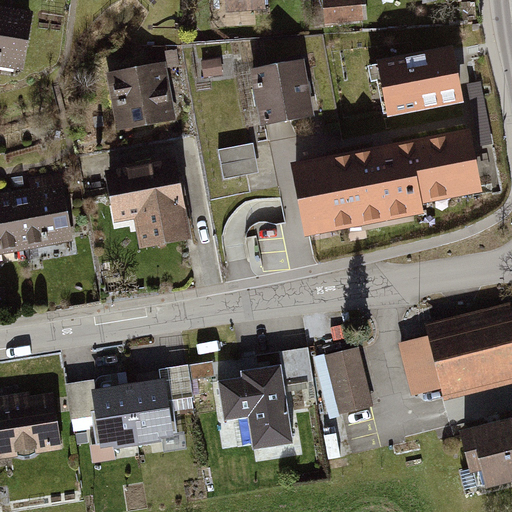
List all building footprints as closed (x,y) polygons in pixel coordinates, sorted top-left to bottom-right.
[(266,0),(226,0),(227,16),(267,14),(266,0)] [(323,0),(327,33),(370,30),(367,0),(323,0)] [(37,18),(0,13),(0,74),(29,78),(37,18)] [(467,104),(455,46),(379,60),(390,119),(467,104)] [(222,58),(201,61),(203,78),(224,76),(222,58)] [(315,117),(304,61),(251,71),(261,127),(315,117)] [(166,69),(108,81),(121,142),(179,130),(166,69)] [(485,192),(471,129),(294,165),(308,236),(426,212),(424,204),(485,192)] [(254,144),(219,150),(224,179),(259,173),(254,144)] [(146,260),(195,250),(179,168),(110,181),(120,233),(140,229),(146,260)] [(23,197),(35,270),(78,263),(66,190),(23,197)] [(0,276),(35,270),(23,197),(0,201),(0,276)] [(511,313),(430,333),(433,346),(402,353),(415,409),(446,402),(449,413),(511,397),(511,313)] [(374,406),(359,347),(314,358),(329,417),(374,406)] [(253,429),(259,465),(299,458),(288,397),(315,393),(309,355),(282,359),(284,373),(244,380),(246,390),(221,395),(228,433),(253,429)] [(215,367),(192,371),(195,389),(218,386),(215,367)] [(164,390),(134,395),(144,457),(180,451),(173,408),(198,404),(195,389),(192,371),(162,376),(164,390)] [(144,457),(134,395),(101,400),(98,388),(68,393),(74,431),(98,427),(103,453),(92,454),(95,474),(121,470),(119,461),(144,457)] [(0,469),(67,458),(58,402),(33,406),(32,401),(3,406),(4,411),(0,411),(0,469)] [(511,417),(459,430),(470,476),(481,473),(485,491),(511,484),(511,417)]
